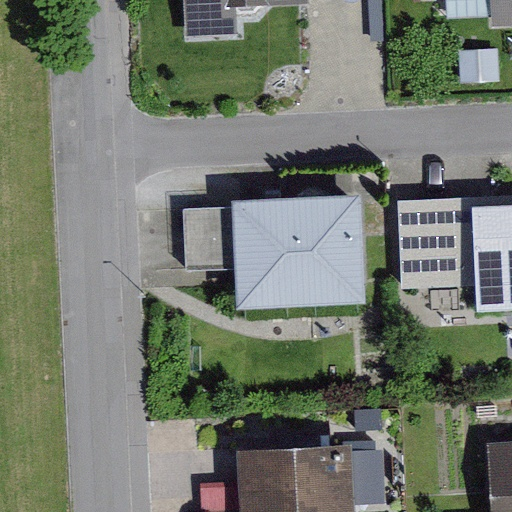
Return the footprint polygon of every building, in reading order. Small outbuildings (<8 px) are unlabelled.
[(192,0),(195,41),(254,38),(253,13),(320,9),(319,0),(192,0)] [(511,0),(502,0),(504,29),(511,28),(511,0)] [(511,212),(487,213),(486,197),(409,201),(413,292),(487,288),(488,316),(511,314),(511,212)] [(200,272),(245,270),(247,310),(381,304),(376,202),(197,210),(200,272)] [(511,511),(511,444),(501,445),(504,511),(511,511)] [(366,511),(364,449),(247,455),(249,511),(366,511)]
